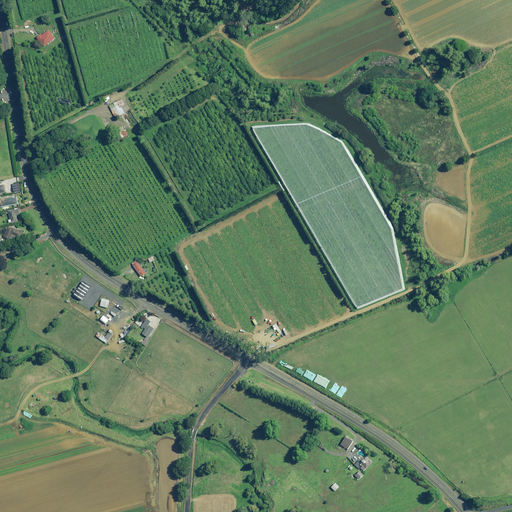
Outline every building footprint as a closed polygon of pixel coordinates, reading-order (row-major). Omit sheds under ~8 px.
[(55,38),(49,30),(42,35),(41,34),(37,38),(44,47),(55,38)] [(125,105),(122,99),(109,106),(115,118),(125,113),(121,107),(125,105)] [(13,199),(13,198),(7,199),(7,197),(0,198),(0,199),(0,206),(17,204),(16,198),(13,199)] [(21,214),(20,209),(9,211),(10,219),(9,220),(9,223),(18,221),(17,215),(21,214)] [(14,228),(10,227),(9,230),(7,229),(4,236),(10,239),(12,236),(16,238),(17,237),(20,238),(23,231),(14,227),(14,228)] [(138,262),(137,262),(136,261),(132,264),(142,277),(146,273),(138,262)] [(110,301),(102,299),(100,306),(108,308),(110,301)] [(151,336),(155,329),(152,327),(153,325),(151,323),(152,322),(147,319),(141,327),(143,328),(144,327),(146,329),(142,334),(147,337),(143,341),(141,340),(140,342),(145,346),(151,336)] [(129,332),(123,327),(118,334),(124,339),(129,332)] [(113,331),(111,329),(105,337),(99,332),(96,336),(106,343),(113,334),(111,333),(113,331)] [(353,441),(346,437),(341,445),(348,449),(353,441)] [(351,461),(355,465),(358,468),(360,467),(364,471),(373,462),(367,456),(362,462),(360,460),(357,462),(354,459),(351,461)] [(364,475),(360,471),(355,476),(359,479),(364,475)] [(339,487),(336,483),(331,487),(335,491),(339,487)]
